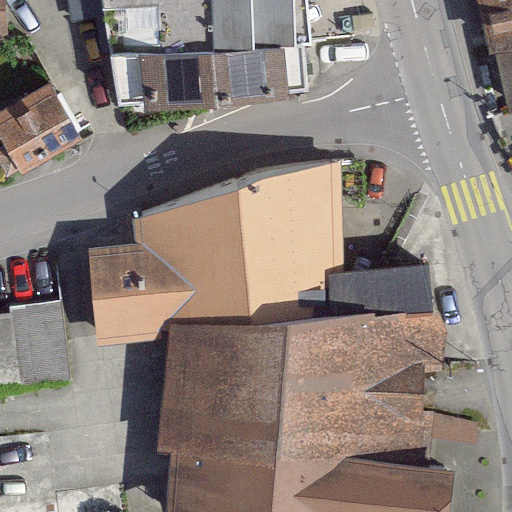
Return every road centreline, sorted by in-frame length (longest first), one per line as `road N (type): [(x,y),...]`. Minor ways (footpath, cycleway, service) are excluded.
road 1 (residential): [(441,94),(0,224)]
road 2 (secondary): [(501,273),(441,94)]
